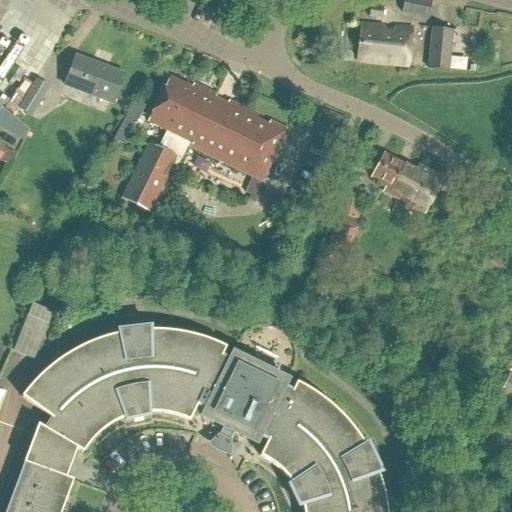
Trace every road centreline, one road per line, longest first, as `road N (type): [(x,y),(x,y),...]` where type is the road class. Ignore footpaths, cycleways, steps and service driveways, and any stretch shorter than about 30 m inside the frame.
road 1 (residential): [(511,209),(432,145),(265,64)]
road 2 (residential): [(265,64),(86,1)]
road 3 (residential): [(242,511),(210,475),(170,463),(131,475),(108,511)]
